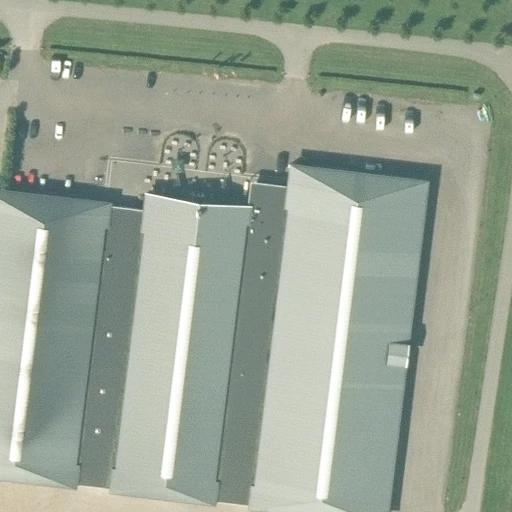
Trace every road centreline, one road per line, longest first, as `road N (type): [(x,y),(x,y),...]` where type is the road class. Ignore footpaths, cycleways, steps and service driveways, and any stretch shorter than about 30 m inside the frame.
road 1 (unclassified): [(511,64),(445,43),(0,4)]
road 2 (unclassified): [(467,511),(511,243)]
